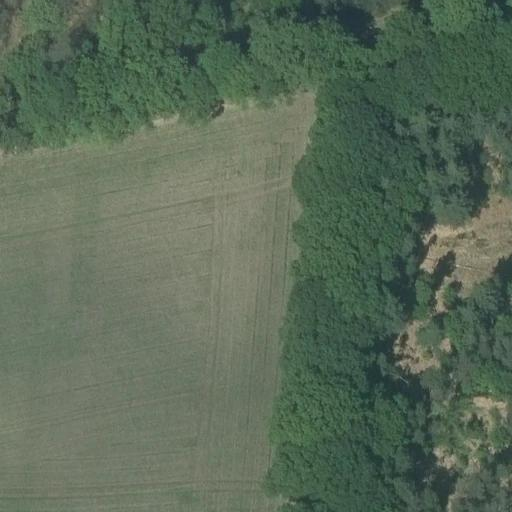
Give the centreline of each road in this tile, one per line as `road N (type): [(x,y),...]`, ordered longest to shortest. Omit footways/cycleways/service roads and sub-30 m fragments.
road 1 (track): [(295,511),(332,100)]
road 2 (track): [(0,104),(310,41)]
road 3 (track): [(310,41),(486,0)]
